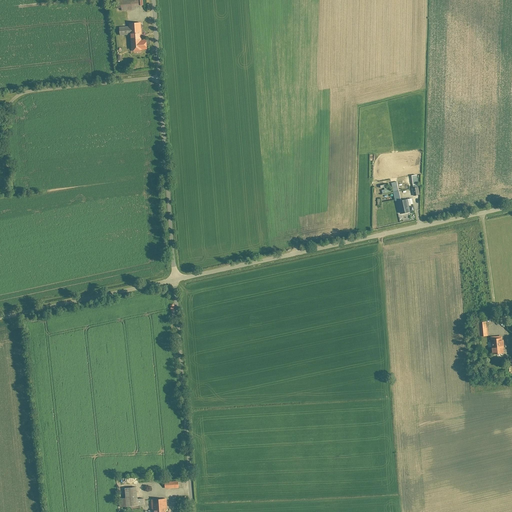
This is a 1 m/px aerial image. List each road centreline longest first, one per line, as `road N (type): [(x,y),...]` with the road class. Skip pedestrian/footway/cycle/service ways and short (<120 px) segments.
road 1 (unclassified): [(174,280),(511,207)]
road 2 (unclassified): [(152,0),(174,280)]
road 3 (unclassified): [(0,318),(174,280)]
